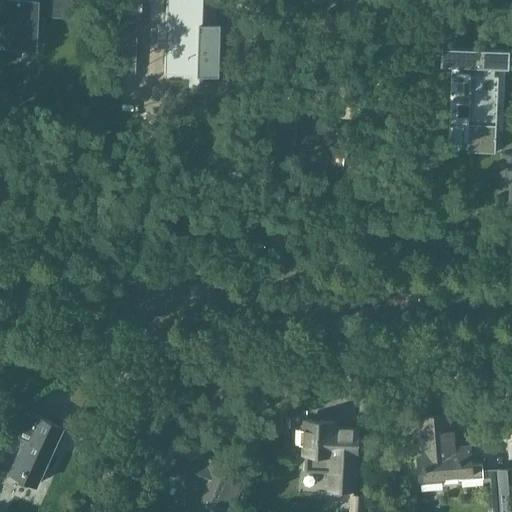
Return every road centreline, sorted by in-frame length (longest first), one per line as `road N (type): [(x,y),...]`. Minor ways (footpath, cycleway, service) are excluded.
road 1 (secondary): [(158,295),(511,311)]
road 2 (residential): [(90,511),(158,351),(158,295)]
road 3 (secondary): [(0,288),(158,295)]
